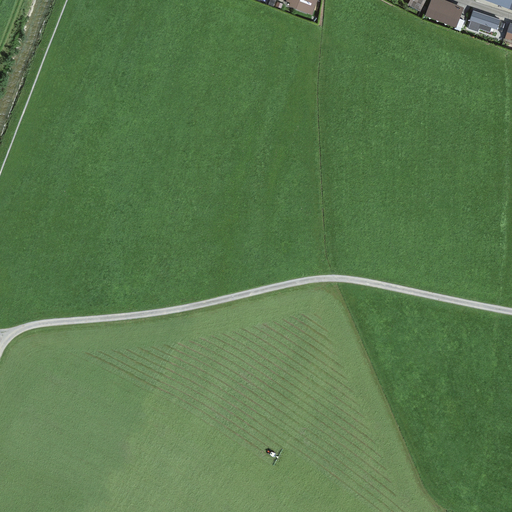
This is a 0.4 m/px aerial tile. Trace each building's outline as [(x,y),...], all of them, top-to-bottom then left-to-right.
[(287,0),(286,6),(314,15),(318,0),(287,0)] [(410,0),(408,4),(420,10),(425,0),(410,0)] [(458,27),(464,7),(443,0),(430,0),(425,17),(458,27)] [(511,9),(511,0),(479,0),(480,1),(511,9)] [(481,32),(481,29),(498,32),(501,15),(472,10),(469,30),(481,32)]
